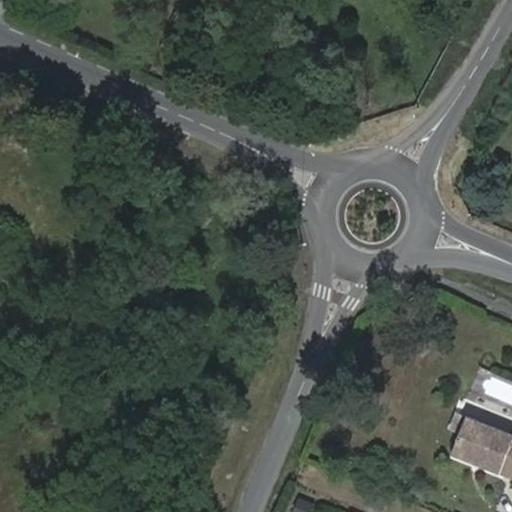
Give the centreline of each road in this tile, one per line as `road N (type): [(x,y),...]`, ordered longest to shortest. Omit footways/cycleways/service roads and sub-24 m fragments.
road 1 (tertiary): [(275,164),(0,46)]
road 2 (unclassified): [(251,511),(322,335)]
road 3 (unclassified): [(441,120),(511,2)]
